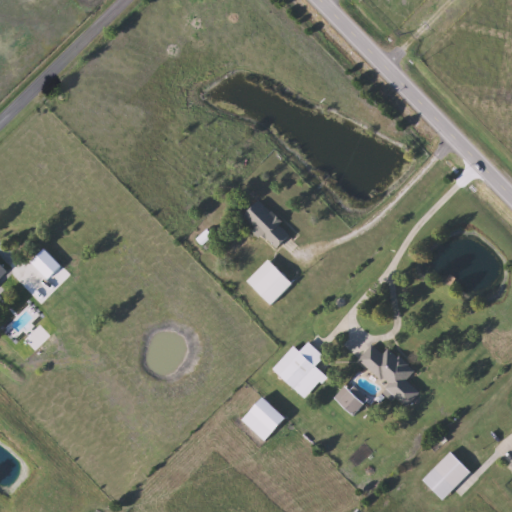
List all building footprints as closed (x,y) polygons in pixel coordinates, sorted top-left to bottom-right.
[(244,217),(260,202),(293,234),(277,249),(244,217)] [(41,252),(54,239),(76,261),(63,274),(41,252)] [(295,286),(274,307),(249,282),(270,261),(295,286)] [(0,283),(0,264),(10,274),(0,283)] [(391,385),(360,361),(373,345),(386,355),(390,350),(417,371),(409,382),(422,392),(409,409),(386,391),(391,385)] [(328,378),(307,400),(275,370),(296,348),(328,378)] [(244,420),(265,398),(287,420),(266,442),(244,420)] [(425,481),(453,453),(473,474),(445,501),(425,481)]
